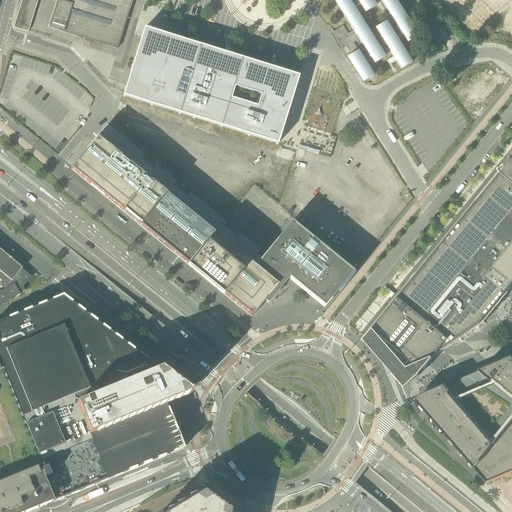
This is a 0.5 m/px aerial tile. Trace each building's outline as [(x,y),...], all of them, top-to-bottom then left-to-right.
[(22,0),(14,28),(28,32),(28,31),(37,0),(22,0)] [(132,0),(58,0),(50,28),(118,48),(132,0)] [(360,5),(365,13),(376,6),(371,0),(348,0),(349,0),(348,0),(333,0),(374,64),(385,57),(380,49),(386,45),(401,70),(412,63),(396,38),(402,35),(407,43),(418,36),(395,0),(380,0),(397,26),(391,30),(386,22),(375,29),(381,37),(375,41),(354,8),(360,5)] [(123,95),(123,97),(124,98),(151,106),(152,106),(178,114),(180,115),(192,119),(194,119),(220,127),(222,128),(248,136),(249,137),(276,145),(277,145),(278,143),(293,96),(296,85),(298,79),(298,77),(297,77),(271,69),(269,68),(243,60),(241,59),(215,51),(213,51),(201,47),(199,46),(173,38),(172,38),(145,30),(144,29),(143,30),(143,31),(123,95)] [(429,30),(424,33),(430,42),(435,39),(429,30)] [(347,58),(363,82),(373,76),(358,51),(347,58)] [(318,243),(317,244),(312,241),(313,240),(288,220),(261,253),(259,252),(240,236),(237,240),(223,228),(226,224),(223,222),(190,195),(186,199),(172,187),(175,183),(156,167),(153,171),(139,160),(142,156),(106,127),(101,133),(82,157),(81,157),(80,158),(80,159),(73,168),(71,170),(188,266),(186,267),(222,297),(224,295),(251,318),(264,303),(267,306),(288,279),(324,309),(338,292),(339,292),(354,273),(318,243)] [(424,270),(367,339),(414,377),(422,369),(423,369),(439,354),(441,352),(484,323),(511,289),(511,161),(502,175),(501,174),(494,184),(491,187),(491,186),(484,196),(481,200),(480,199),(474,208),(471,212),(470,211),(464,221),(461,225),(460,224),(454,233),(450,237),(444,245),(440,250),(440,249),(434,258),(430,262),(429,262),(424,270)] [(0,280),(4,284),(2,287),(4,291),(0,293),(0,307),(20,296),(20,295),(25,291),(23,288),(32,278),(22,270),(0,250),(0,280)] [(390,297),(392,298),(395,295),(393,293),(386,287),(385,287),(382,291),(390,297)] [(0,511),(28,511),(41,507),(183,449),(167,408),(165,405),(191,394),(160,370),(153,373),(148,362),(63,297),(0,322),(0,511)] [(511,359),(417,400),(432,417),(430,419),(432,422),(441,433),(441,432),(449,441),(448,441),(463,459),(464,458),(471,466),(470,467),(481,480),(482,479),(486,484),(511,473),(511,359)] [(511,511),(511,473),(486,485),(482,490),(508,511),(511,511)] [(202,494),(201,495),(196,498),(172,511),(227,511),(225,511),(223,510),(224,509),(222,508),(222,509),(220,508),(221,507),(218,506),(216,505),(217,504),(214,502),(213,503),(211,502),(212,501),(210,500),(209,500),(208,499),(208,498),(207,498),(206,498),(205,497),(205,496),(202,494)]
